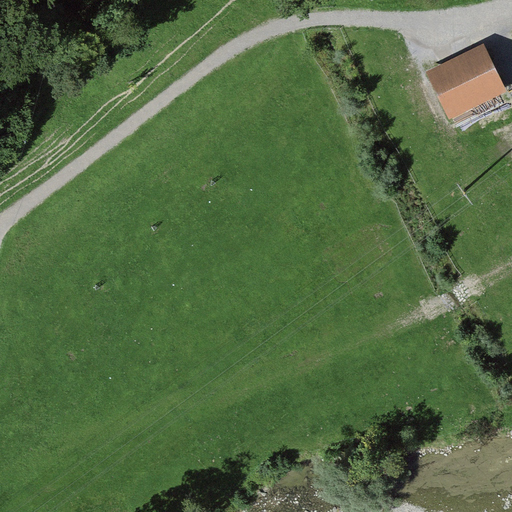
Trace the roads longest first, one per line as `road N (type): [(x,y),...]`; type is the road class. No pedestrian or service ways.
road 1 (track): [(1,222),(260,31),(300,21)]
road 2 (unclassified): [(300,21),(425,24),(511,6)]
road 3 (track): [(511,268),(397,326)]
